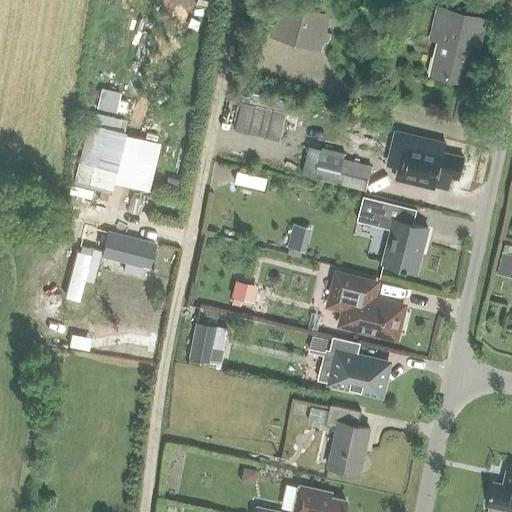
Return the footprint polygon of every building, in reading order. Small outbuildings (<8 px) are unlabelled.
[(279,0),(270,36),(322,51),(332,14),(281,0),(279,0)] [(347,22),(374,29),(379,11),(351,4),(347,22)] [(430,40),(440,42),(436,58),(430,56),(426,74),(465,83),(476,36),(482,37),(486,20),(437,9),(430,40)] [(103,85),(97,105),(115,110),(121,90),(103,85)] [(240,101),(236,129),(283,135),(286,106),(240,101)] [(87,124),(73,183),(110,192),(124,133),(87,124)] [(406,134),(396,179),(416,184),(416,181),(448,189),(451,176),(459,178),(464,158),(443,153),(445,143),(406,134)] [(125,185),(147,190),(158,143),(137,138),(125,185)] [(314,178),(366,191),(372,166),(344,159),(345,154),(321,148),(314,178)] [(234,180),(264,186),(267,174),(236,168),(234,180)] [(180,187),(182,179),(168,176),(166,184),(180,187)] [(373,186),(423,199),(426,190),(376,177),(373,186)] [(392,229),(384,263),(417,271),(428,228),(413,224),(417,210),(379,200),(364,196),(357,220),(392,229)] [(103,251),(108,231),(85,224),(79,245),(103,251)] [(108,231),(102,255),(125,261),(123,270),(139,274),(143,263),(149,264),(155,244),(108,231)] [(290,239),(287,247),(305,252),(307,244),(290,239)] [(401,330),(405,315),(402,314),(403,306),(375,299),(379,284),(337,273),(330,304),(345,308),(341,324),(361,328),(360,331),(376,335),(376,332),(396,337),(398,330),(401,330)] [(245,283),(236,281),(232,297),(233,297),(232,304),(240,306),(241,299),(245,283)] [(195,322),(188,358),(209,362),(216,327),(195,322)] [(312,336),(310,348),(325,351),(328,340),(312,336)] [(337,352),(330,383),(337,384),(336,387),(350,390),(351,387),(381,394),(388,363),(357,356),(360,343),(333,336),(330,350),(337,352)] [(329,467),(360,473),(369,428),(358,426),(361,411),(331,405),(329,411),(326,425),(326,426),(337,428),(329,467)] [(311,407),(308,421),(326,425),(329,411),(311,407)] [(491,507),(490,511),(511,511),(511,471),(507,470),(504,484),(494,482),(488,506),(491,507)] [(343,511),(346,500),(330,497),(331,493),(298,485),(292,511),(343,511)]
